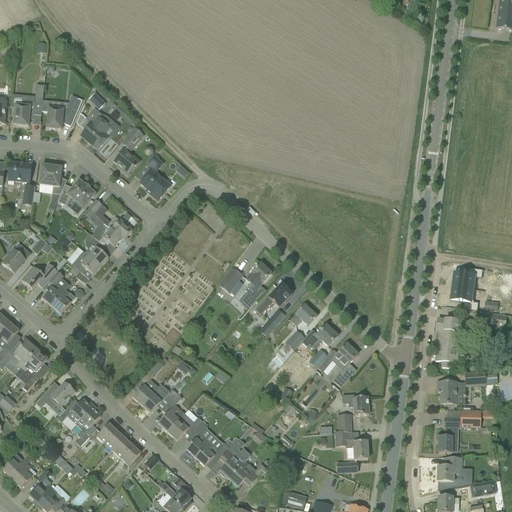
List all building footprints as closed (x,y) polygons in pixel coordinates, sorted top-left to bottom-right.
[(511,0),(499,0),(496,31),(506,32),(511,32),(511,0)] [(38,45),(37,54),(47,55),(47,46),(38,45)] [(13,122),(13,127),(16,127),(28,128),(28,121),(33,122),(34,117),(41,118),(41,114),(42,108),(42,103),(43,99),(44,88),(36,87),(35,98),(35,99),(34,104),(28,104),(27,104),(26,104),(25,104),(25,105),(24,105),(24,106),(24,107),(15,106),(15,110),(14,112),(13,122)] [(95,95),(88,101),(93,106),(100,100),(95,95)] [(47,120),(46,130),(61,131),(62,125),(64,126),(63,126),(71,129),(74,120),(79,108),(82,103),(72,99),(69,104),(69,106),(66,111),(63,110),(48,109),(48,114),(47,120)] [(80,138),(87,144),(88,143),(90,145),(90,146),(97,152),(103,144),(108,139),(104,135),(109,129),(98,120),(101,116),(94,110),(92,113),(85,120),(91,125),(80,138)] [(143,138),(134,130),(121,145),(130,153),(143,138)] [(113,163),(118,168),(121,170),(120,172),(127,178),(138,165),(132,160),(133,159),(124,151),(113,163)] [(141,170),(147,175),(139,185),(151,195),(149,197),(157,203),(170,188),(154,174),(156,172),(157,173),(162,166),(152,157),(141,170)] [(8,174),(7,181),(15,182),(15,183),(30,185),(30,176),(31,166),(18,165),(17,164),(11,163),(10,164),(9,164),(8,174)] [(60,197),(65,187),(67,183),(60,180),(61,170),(42,167),(39,188),(53,190),(53,196),(51,203),(48,210),(54,212),(57,206),(57,205),(60,197)] [(72,190),(65,187),(60,197),(57,205),(66,209),(72,202),(82,211),(94,196),(78,183),(72,190)] [(32,208),(35,189),(25,187),(22,207),(32,208)] [(96,202),(88,211),(93,215),(100,221),(107,213),(106,211),(96,202)] [(88,211),(83,216),(89,221),(93,215),(88,211)] [(122,241),(123,243),(124,242),(131,233),(124,227),(130,219),(126,215),(119,223),(115,219),(108,226),(107,228),(110,230),(122,241)] [(91,238),(94,240),(104,249),(108,253),(112,248),(114,250),(122,241),(110,230),(107,228),(103,224),(99,229),(91,238)] [(104,249),(91,238),(89,236),(84,241),(85,249),(88,251),(84,255),(100,269),(108,260),(100,254),(104,249)] [(50,237),(46,242),(52,248),(56,243),(50,237)] [(63,239),(56,247),(62,252),(69,244),(63,239)] [(42,251),(47,245),(41,240),(31,252),(37,257),(42,251)] [(47,245),(42,251),(47,256),(52,250),(47,245)] [(78,248),(67,261),(72,266),(83,253),(78,248)] [(13,276),(30,256),(25,251),(20,257),(13,251),(1,266),(8,271),(13,276)] [(80,274),(82,276),(86,272),(93,278),(100,269),(83,254),(81,256),(76,262),(71,267),(80,274)] [(55,272),(57,273),(66,263),(64,261),(57,268),(55,272)] [(47,284),(48,284),(57,273),(49,266),(40,276),(33,269),(21,283),(32,292),(37,286),(42,291),(47,284)] [(252,288),(247,294),(256,302),(261,296),(265,292),(260,288),(262,285),(262,286),(271,276),(260,266),(245,281),(252,288)] [(229,296),(242,278),(232,270),(218,288),(229,296)] [(452,285),(451,289),(453,289),(474,292),(476,280),(481,280),(482,272),(468,270),(467,277),(453,275),(452,285)] [(47,292),(41,300),(51,308),(64,292),(69,287),(62,281),(64,279),(62,277),(57,273),(48,284),(52,287),(47,292)] [(82,276),(80,274),(76,279),(78,281),(85,288),(89,283),(82,276)] [(288,292),(281,286),(269,300),(267,298),(254,312),(260,317),(273,304),(279,310),(291,297),(287,293),(288,292)] [(451,293),(450,303),(463,305),(463,311),(476,313),(477,305),(473,304),(474,292),(453,289),(451,289),(451,293)] [(66,294),(64,292),(51,308),(60,317),(74,301),(66,294)] [(484,304),(483,312),(496,314),(497,305),(484,304)] [(301,322),(307,328),(316,318),(304,307),(290,322),(296,328),(301,322)] [(277,312),(259,333),(266,338),(284,318),(277,312)] [(506,332),(508,318),(489,315),(487,329),(506,332)] [(0,334),(9,325),(0,317),(0,334)] [(465,325),(455,323),(453,322),(451,321),(448,321),(446,322),(437,321),(435,332),(436,332),(433,358),(436,358),(435,363),(442,364),(441,369),(447,370),(448,370),(449,365),(456,366),(459,338),(466,339),(466,338),(470,339),(472,326),(467,325),(465,325)] [(18,333),(9,325),(0,334),(0,342),(1,341),(7,346),(18,333)] [(312,332),(303,342),(308,347),(312,344),(316,349),(321,344),(327,349),(337,338),(336,338),(338,336),(333,332),(332,334),(326,328),(326,327),(317,337),(312,332)] [(304,340),(296,333),(275,356),(276,357),(272,362),(279,370),(294,353),(293,352),(304,340)] [(10,353),(9,353),(0,363),(0,370),(2,372),(10,362),(16,367),(20,371),(36,353),(26,343),(19,351),(15,356),(11,352),(10,353)] [(357,357),(356,355),(356,354),(354,351),(352,352),(346,346),(339,354),(338,356),(334,352),(327,359),(316,371),(321,376),(332,364),(342,373),(348,366),(357,357)] [(175,348),(171,353),(179,358),(182,353),(175,348)] [(4,349),(0,353),(0,363),(9,353),(4,349)] [(316,371),(327,359),(319,352),(308,364),(316,371)] [(36,353),(20,371),(30,380),(22,390),(27,394),(38,381),(36,378),(38,376),(36,374),(47,362),(36,353)] [(176,369),(184,376),(188,372),(181,365),(176,369)] [(150,382),(154,378),(149,373),(140,382),(144,386),(132,400),(141,408),(158,389),(150,382)] [(470,374),(464,375),(465,389),(486,388),(485,373),(482,374),(470,374)] [(334,385),(340,390),(350,379),(343,374),(334,385)] [(464,385),(458,384),(437,384),(437,392),(440,392),(440,407),(464,407),(464,385)] [(46,394),(40,400),(47,407),(50,410),(55,404),(60,409),(67,402),(74,394),(64,385),(52,398),(47,393),(46,394)] [(158,389),(141,408),(150,416),(157,408),(164,400),(168,404),(176,396),(172,391),(169,394),(161,386),(158,389)] [(288,404),(293,394),(285,390),(280,399),(288,404)] [(164,418),(157,426),(167,435),(184,416),(176,409),(175,407),(181,400),(176,396),(168,404),(161,412),(166,416),(164,418)] [(353,397),(341,398),(342,406),(348,406),(348,410),(353,409),(354,418),(368,417),(367,399),(354,400),(353,397)] [(0,408),(6,419),(16,406),(6,398),(4,400),(0,404),(0,408)] [(65,411),(57,420),(61,425),(62,424),(71,432),(75,427),(91,410),(82,402),(75,409),(73,412),(68,408),(65,411)] [(289,407),(285,412),(292,418),(296,413),(289,407)] [(100,419),(91,410),(75,427),(81,433),(77,437),(80,440),(75,445),(80,449),(89,440),(84,436),(89,430),(90,430),(100,419)] [(315,415),(308,413),(306,421),(306,423),(305,424),(309,427),(313,423),(315,415)] [(466,430),(479,431),(480,431),(480,420),(492,421),(492,413),(473,413),(473,414),(460,413),(460,421),(444,421),(444,422),(444,429),(444,439),(438,439),(438,455),(453,456),(453,439),(458,439),(459,431),(466,431),(466,430)] [(189,429),(194,433),(202,423),(198,419),(193,424),(184,416),(167,435),(176,443),(183,436),(189,429)] [(340,418),(337,418),(338,435),(347,435),(351,435),(350,417),(340,418)] [(28,418),(26,421),(36,430),(40,426),(34,420),(33,422),(28,418)] [(195,460),(209,445),(200,436),(206,429),(202,425),(203,424),(202,423),(194,433),(193,434),(198,438),(185,452),(195,460)] [(104,446),(116,434),(108,426),(96,438),(104,446)] [(116,434),(104,446),(112,453),(124,441),(116,434)] [(338,435),(334,435),(335,449),(345,449),(345,451),(346,451),(347,461),(353,461),(353,462),(358,462),(368,461),(367,444),(355,445),(355,442),(347,442),(347,435),(338,435)] [(209,445),(195,460),(204,469),(211,462),(216,456),(220,460),(229,451),(238,442),(236,440),(231,445),(229,443),(225,447),(224,446),(218,453),(209,445)] [(112,453),(120,461),(132,448),(124,441),(112,453)] [(51,442),(47,446),(48,446),(51,450),(52,451),(56,447),(51,442)] [(221,460),(217,464),(222,469),(219,473),(220,473),(219,475),(223,479),(225,477),(228,481),(244,464),(250,458),(242,452),(240,455),(237,453),(243,447),(238,442),(229,451),(220,460),(221,460)] [(48,446),(41,453),(44,457),(51,450),(48,446)] [(132,448),(120,461),(128,468),(133,463),(140,456),(132,448)] [(2,473),(12,481),(26,466),(32,460),(28,456),(18,467),(12,462),(2,473)] [(144,464),(151,470),(158,462),(152,456),(144,464)] [(60,458),(54,464),(61,470),(66,464),(60,458)] [(437,469),(437,484),(439,484),(438,493),(466,488),(467,476),(462,476),(462,461),(460,461),(455,461),(445,460),(445,461),(448,461),(447,469),(437,469)] [(261,475),(267,480),(271,476),(260,466),(255,472),(249,466),(247,467),(244,464),(228,481),(237,489),(244,483),(249,488),(261,475)] [(357,465),(336,466),(337,476),(357,474),(357,465)] [(21,491),(31,480),(36,475),(30,470),(26,466),(12,481),(21,491)] [(77,466),(73,471),(77,474),(78,475),(82,471),(77,466)] [(72,470),(69,474),(73,478),(77,474),(73,471),(72,470)] [(78,475),(82,479),(86,475),(82,471),(78,475)] [(28,498),(37,506),(52,491),(49,488),(51,486),(47,481),(51,476),(46,472),(37,482),(41,485),(39,487),(35,490),(28,498)] [(101,483),(96,479),(92,483),(96,488),(101,483)] [(183,485),(177,480),(173,485),(178,490),(183,485)] [(101,483),(96,488),(107,498),(113,491),(107,485),(104,487),(101,483)] [(128,483),(122,486),(125,492),(131,489),(128,483)] [(495,496),(493,483),(471,487),(469,487),(471,500),(495,496)] [(164,485),(160,489),(164,494),(169,490),(169,489),(164,485)] [(164,494),(171,500),(183,511),(184,511),(190,507),(187,505),(191,501),(180,491),(175,496),(169,490),(164,494)] [(52,491),(37,506),(43,511),(50,511),(51,511),(52,511),(57,511),(63,506),(65,504),(56,495),(56,494),(52,491)] [(303,511),(307,499),(290,495),(286,507),(303,511)] [(154,509),(156,511),(183,511),(171,500),(167,496),(158,505),(154,502),(152,505),(154,509)] [(438,499),(437,511),(460,511),(461,506),(466,506),(466,497),(457,497),(457,500),(452,500),(452,499),(438,499)] [(315,502),(311,511),(329,511),(331,507),(320,503),(319,503),(315,502)]
